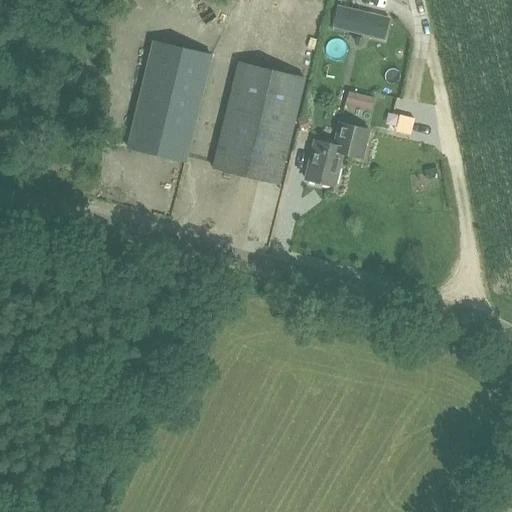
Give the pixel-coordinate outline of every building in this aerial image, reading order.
[(379,13),(337,3),(332,22),(375,33),(379,13)] [(186,161),(211,56),(153,42),(128,147),(186,161)] [(331,42),(328,70),(340,71),(344,43),(331,42)] [(368,52),(363,74),(390,80),(395,58),(368,52)] [(424,128),(431,61),(418,60),(411,127),(424,128)] [(305,78),(262,68),(239,62),(213,167),(279,184),(305,78)] [(355,100),(374,101),(375,78),(356,77),(355,100)] [(370,128),(340,121),(335,144),(345,147),(343,153),(363,158),(370,128)] [(315,139),(306,178),(335,185),(337,185),(343,153),(345,147),(335,144),(315,139)]
